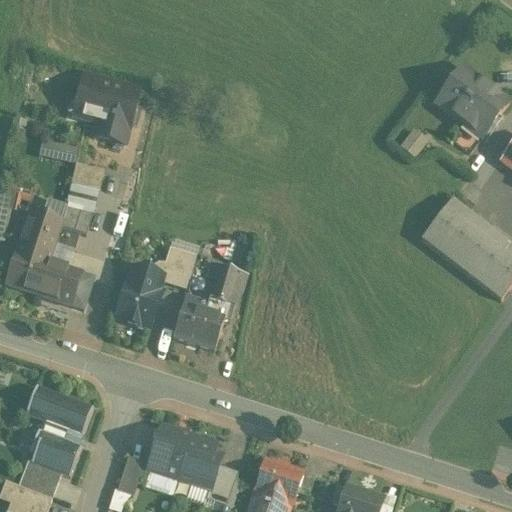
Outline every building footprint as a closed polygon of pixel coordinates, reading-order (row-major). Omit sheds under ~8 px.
[(509,107),(463,71),(436,106),(482,142),(509,107)] [(138,95),(84,81),(79,99),(88,101),(83,122),(97,126),(94,140),(124,148),(138,95)] [(422,150),(409,140),(401,151),(414,161),(422,150)] [(41,156),(77,164),(80,151),(45,142),(41,156)] [(511,148),(499,165),(511,174),(511,148)] [(107,174),(80,169),(75,188),(102,193),(107,174)] [(14,199),(0,196),(0,243),(5,245),(14,199)] [(511,289),(511,249),(452,203),(421,242),(501,303),(511,289)] [(93,217),(68,209),(62,225),(61,230),(55,247),(74,253),(80,237),(86,239),(93,217)] [(35,261),(17,255),(6,288),(38,300),(49,266),(51,259),(55,247),(61,230),(62,225),(30,216),(20,246),(38,251),(35,261)] [(196,259),(169,251),(165,266),(161,279),(163,280),(161,286),(185,293),(196,259)] [(82,276),(49,266),(38,300),(71,309),(82,276)] [(129,286),(127,285),(126,289),(124,288),(119,306),(121,307),(116,321),(149,330),(153,315),(155,316),(162,296),(159,295),(160,292),(159,292),(161,286),(163,280),(161,279),(165,266),(160,266),(155,267),(151,271),(149,276),(134,271),(129,286)] [(239,275),(220,269),(209,303),(228,309),(229,308),(233,293),(239,275)] [(247,277),(239,275),(233,293),(241,295),(247,277)] [(82,276),(71,309),(83,314),(94,280),(82,276)] [(204,317),(197,314),(200,305),(186,300),(172,341),(213,355),(223,324),(229,325),(234,309),(229,308),(228,309),(209,303),(204,317)] [(66,401),(36,390),(25,418),(46,426),(42,435),(38,434),(30,456),(34,457),(31,465),(31,466),(61,477),(70,481),(81,450),(79,449),(79,448),(78,448),(80,440),(82,441),(93,412),(77,405),(76,407),(65,403),(66,401)] [(191,440),(161,430),(147,473),(151,474),(177,483),(191,440)] [(216,448),(191,440),(177,483),(209,493),(210,494),(218,469),(221,459),(213,456),(216,448)] [(129,461),(118,494),(132,499),(143,466),(129,461)] [(61,477),(31,466),(31,465),(28,463),(18,489),(24,492),(52,502),(61,477)] [(301,476),(265,464),(255,496),(256,497),(291,508),(295,496),(301,476)] [(218,469),(210,494),(209,493),(206,503),(226,510),(238,476),(218,469)] [(172,498),(177,483),(151,474),(146,489),(172,498)] [(301,476),(295,496),(308,500),(314,480),(301,476)] [(335,490),(321,485),(316,500),(331,505),(335,490)] [(379,511),(382,502),(347,490),(340,511),(379,511)] [(47,511),(52,502),(24,492),(18,506),(32,511),(47,511)] [(289,511),(291,508),(256,497),(251,511),(289,511)]
